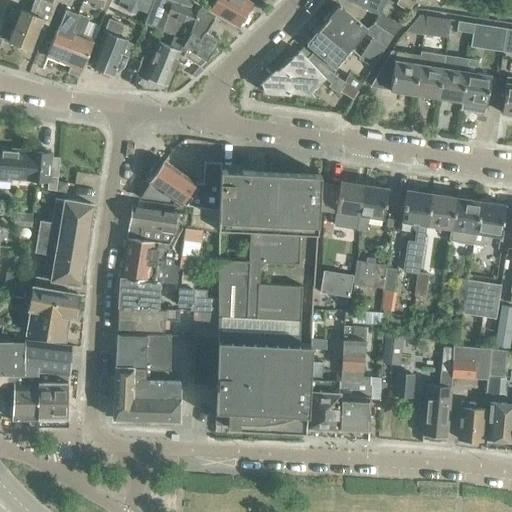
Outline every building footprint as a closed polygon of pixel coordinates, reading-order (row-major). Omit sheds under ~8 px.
[(37,16),(42,17),(40,22),(47,25),(56,0),(33,0),(29,12),(37,16)] [(105,11),(108,0),(87,0),(87,1),(93,4),(92,6),(105,11)] [(134,13),(137,8),(146,12),(150,0),(118,0),(119,0),(128,4),(126,10),(134,13)] [(184,40),(185,41),(189,33),(188,33),(196,11),(189,8),(172,1),(170,0),(153,0),(143,24),(161,31),(173,36),(184,40)] [(245,0),(212,0),(208,8),(238,24),(240,22),(243,22),(247,15),(245,12),(250,3),(245,0)] [(383,0),(349,0),(377,13),(377,14),(378,12),(383,0)] [(409,8),(413,3),(408,0),(397,0),(395,4),(407,11),(409,8)] [(325,20),(322,24),(350,48),(363,32),(366,28),(365,28),(338,5),(331,13),(329,12),(324,19),(325,20)] [(188,33),(189,33),(185,41),(181,46),(178,54),(198,66),(191,75),(194,77),(202,70),(200,66),(216,51),(214,48),(218,39),(204,32),(208,25),(212,28),(217,18),(197,7),(196,11),(188,33)] [(42,17),(37,16),(29,12),(20,9),(8,41),(29,49),(34,37),(40,22),(42,17)] [(75,39),(78,32),(71,29),(77,13),(66,9),(59,25),(58,24),(45,56),(46,56),(44,61),(54,66),(56,60),(65,63),(69,52),(66,51),(72,38),(75,39)] [(391,35),(401,25),(378,12),(377,14),(377,13),(372,23),(391,35)] [(77,13),(71,29),(78,32),(75,39),(72,38),(66,51),(69,52),(65,63),(70,65),(67,71),(77,75),(80,69),(81,70),(93,38),(82,34),(89,18),(77,13)] [(418,15),(404,31),(422,34),(425,16),(418,15)] [(449,19),(425,16),(422,34),(447,37),(449,19)] [(108,18),(103,30),(90,64),(99,68),(101,73),(106,75),(110,73),(112,74),(121,54),(127,56),(132,42),(116,35),(120,23),(108,18)] [(472,32),(473,23),(458,21),(457,29),(472,32)] [(385,46),(391,35),(372,23),(365,28),(366,28),(363,32),(372,38),(372,37),(385,46)] [(473,23),(472,32),(471,36),(480,38),(481,33),(493,35),(491,47),(502,49),(506,28),(473,23)] [(313,50),(310,54),(320,63),(330,71),(333,67),(333,68),(345,53),(349,57),(354,51),(350,48),(322,24),(320,26),(318,25),(312,32),(314,33),(305,44),(313,50)] [(511,52),(511,28),(506,28),(502,49),(502,51),(511,52)] [(166,84),(178,54),(181,46),(185,41),(184,40),(173,36),(169,46),(157,41),(150,59),(144,73),(143,76),(166,84)] [(372,38),(359,57),(372,66),(385,46),(372,37),(372,38)] [(304,92),(308,92),(324,77),(315,68),(320,63),(310,54),(303,48),(299,51),(290,59),(285,60),(283,65),(277,71),(274,71),(259,85),(261,91),(288,93),(290,90),(295,91),(299,94),(304,92)] [(389,88),(389,90),(413,93),(418,63),(419,54),(395,51),(391,50),(370,85),(389,88)] [(419,51),(419,54),(418,63),(413,93),(437,97),(442,67),(443,55),(419,51)] [(437,97),(461,101),(465,71),(467,59),(443,55),(442,67),(437,97)] [(140,62),(137,70),(144,73),(150,59),(141,56),(139,61),(140,62)] [(467,59),(465,71),(461,101),(460,109),(484,112),(487,93),(491,93),(493,77),(489,77),(490,75),(474,72),(476,60),(467,59)] [(320,63),(315,68),(324,77),(330,82),(328,86),(338,93),(345,82),(344,81),(335,75),(334,75),(330,71),(320,63)] [(344,81),(345,82),(357,90),(362,83),(348,74),(344,81)] [(500,112),(511,114),(511,76),(506,76),(500,112)] [(0,145),(0,180),(10,181),(11,169),(19,169),(18,179),(47,182),(46,189),(55,190),(57,176),(58,159),(48,158),(49,151),(46,151),(46,149),(34,148),(34,150),(31,150),(30,151),(5,149),(5,146),(0,145)] [(174,199),(180,204),(218,210),(219,169),(220,169),(220,162),(203,161),(202,183),(195,183),(163,160),(148,182),(151,184),(141,199),(171,203),(174,199)] [(217,336),(217,337),(217,349),(216,361),(216,372),(216,384),(215,409),(214,431),(306,436),(310,348),(310,345),(298,344),(301,285),(258,283),(259,262),(298,264),(299,233),(316,234),(318,211),(319,182),(320,174),(220,169),(219,169),(218,210),(217,217),(217,228),(249,230),(247,262),(217,260),(217,298),(217,311),(217,336)] [(350,213),(347,229),(358,230),(359,214),(364,181),(355,179),(354,183),(340,180),(339,185),(319,182),(318,211),(335,213),(335,210),(350,213)] [(57,181),(55,190),(60,191),(65,186),(66,182),(57,181)] [(373,182),(364,181),(359,214),(358,230),(365,231),(368,216),(382,218),(387,188),(373,185),(373,182)] [(415,232),(414,241),(407,240),(402,269),(418,272),(426,223),(431,190),(430,190),(430,193),(416,190),(416,188),(406,187),(405,189),(400,221),(401,221),(401,223),(409,224),(415,232)] [(440,192),(431,190),(426,223),(435,224),(435,226),(450,228),(455,194),(454,196),(440,194),(440,192)] [(465,198),(465,196),(455,194),(450,228),(448,240),(473,244),(480,198),(479,198),(479,200),(465,198)] [(43,265),(37,264),(35,276),(50,279),(68,282),(76,284),(78,284),(78,282),(82,258),(83,258),(83,256),(87,231),(88,231),(88,229),(87,229),(91,206),(92,204),(90,203),(90,204),(64,199),(64,200),(54,198),(50,222),(39,220),(33,252),(45,253),(43,265)] [(489,199),(480,198),(473,244),(483,245),(485,233),(500,236),(504,204),(489,202),(489,199)] [(128,225),(126,237),(137,239),(181,245),(184,227),(186,214),(131,206),(128,225)] [(31,225),(32,214),(13,212),(12,224),(31,225)] [(217,231),(217,228),(217,217),(191,214),(189,228),(201,230),(217,231)] [(180,279),(192,281),(194,268),(195,269),(201,230),(189,228),(184,227),(181,245),(178,267),(181,267),(180,279)] [(137,239),(126,237),(119,277),(157,283),(176,283),(178,267),(181,245),(137,239)] [(364,257),(364,262),(357,261),(353,282),(382,287),(385,267),(385,265),(374,263),(374,259),(364,257)] [(382,287),(381,289),(393,291),(397,269),(385,267),(382,287)] [(323,270),(319,292),(331,294),(332,293),(349,295),(352,275),(323,270)] [(5,271),(3,286),(13,288),(15,273),(5,271)] [(428,273),(418,272),(414,294),(424,296),(428,273)] [(35,276),(33,286),(35,286),(34,287),(67,292),(68,282),(50,279),(35,276)] [(119,284),(117,308),(158,309),(159,288),(159,286),(157,286),(157,283),(119,277),(119,284)] [(457,278),(453,300),(463,302),(467,279),(457,278)] [(500,284),(467,279),(463,302),(462,313),(494,318),(500,284)] [(204,311),(205,311),(217,311),(217,298),(205,297),(205,289),(191,288),(191,284),(181,284),(181,288),(178,288),(177,304),(189,305),(189,310),(194,310),(204,311)] [(35,286),(33,286),(32,286),(29,308),(30,308),(26,332),(28,333),(28,332),(61,338),(63,339),(63,336),(67,314),(71,315),(70,315),(73,316),(73,314),(72,313),(76,295),(76,293),(74,293),(67,292),(34,287),(35,286)] [(511,307),(500,306),(494,346),(509,349),(511,327),(511,307)] [(158,309),(117,308),(116,327),(160,330),(161,319),(177,320),(178,311),(161,310),(158,309)] [(217,336),(217,311),(205,311),(204,311),(194,310),(193,335),(217,336)] [(338,383),(337,394),(355,395),(356,389),(368,390),(369,384),(369,378),(369,376),(362,376),(365,326),(351,325),(351,326),(343,326),(340,381),(340,383),(338,383)] [(146,358),(146,346),(146,335),(116,334),(114,366),(146,367),(146,358)] [(146,335),(146,346),(169,346),(170,335),(146,335)] [(193,335),(193,348),(217,349),(217,337),(217,336),(193,335)] [(400,364),(403,337),(387,335),(384,362),(400,364)] [(325,339),(310,338),(310,345),(310,348),(325,349),(325,339)] [(0,374),(23,374),(23,369),(23,341),(0,340),(0,374)] [(24,340),(23,341),(23,369),(37,371),(67,374),(68,375),(71,346),(24,340)] [(169,346),(146,346),(146,358),(169,358),(169,346)] [(454,346),(452,371),(451,377),(486,379),(487,375),(488,364),(489,349),(489,348),(454,346)] [(192,360),(216,361),(217,349),(193,348),(192,360)] [(505,350),(489,349),(488,364),(487,375),(502,376),(505,350)] [(146,358),(146,367),(146,370),(169,370),(169,358),(146,358)] [(192,372),(216,372),(216,361),(192,360),(192,372)] [(159,381),(158,389),(141,388),(142,370),(146,370),(146,367),(114,366),(112,414),(116,419),(178,420),(179,381),(159,381)] [(37,371),(23,369),(23,374),(0,374),(0,395),(9,403),(12,403),(11,419),(38,419),(37,371)] [(451,377),(452,371),(441,370),(439,385),(426,384),(424,402),(421,402),(418,404),(417,411),(420,413),(423,414),(421,434),(422,434),(422,435),(445,437),(445,436),(451,377)] [(67,389),(67,374),(37,371),(38,419),(67,419),(67,389)] [(216,384),(216,372),(192,372),(192,383),(216,384)] [(411,396),(413,374),(397,373),(394,394),(411,396)] [(380,379),(369,378),(369,384),(368,390),(370,390),(369,399),(379,399),(380,379)] [(334,427),(336,427),(337,394),(338,383),(340,383),(340,381),(310,379),(307,426),(310,426),(309,429),(334,430),(334,427)] [(355,395),(337,394),(336,427),(336,430),(346,431),(347,428),(368,429),(369,399),(370,390),(368,390),(356,389),(355,395)] [(460,401),(460,406),(457,438),(481,440),(484,408),(473,407),(474,402),(460,401)] [(494,448),(511,449),(511,403),(488,402),(485,439),(494,440),(494,448)]
